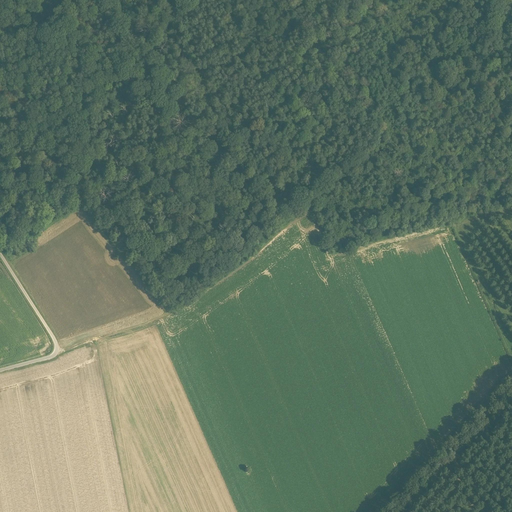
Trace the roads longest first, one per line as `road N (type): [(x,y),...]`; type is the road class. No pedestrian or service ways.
road 1 (unclassified): [(391,511),(511,386)]
road 2 (unclassified): [(0,370),(49,357),(56,344),(0,255)]
